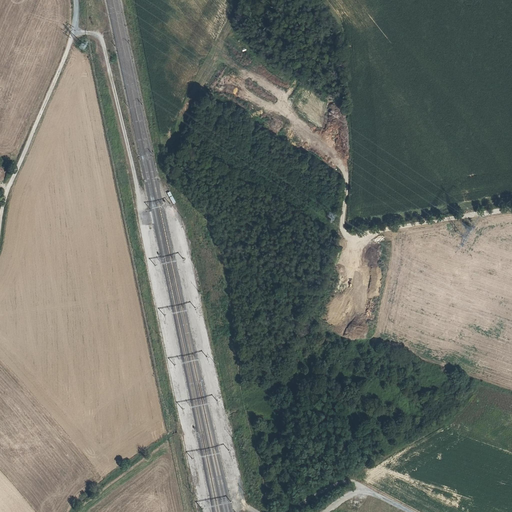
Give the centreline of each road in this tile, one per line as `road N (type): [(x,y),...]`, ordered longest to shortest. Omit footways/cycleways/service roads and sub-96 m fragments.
road 1 (track): [(0,257),(18,175),(74,30),(99,37),(204,505)]
road 2 (track): [(348,235),(511,210)]
